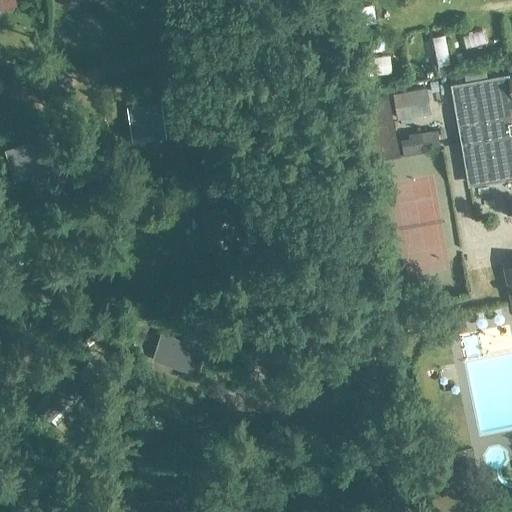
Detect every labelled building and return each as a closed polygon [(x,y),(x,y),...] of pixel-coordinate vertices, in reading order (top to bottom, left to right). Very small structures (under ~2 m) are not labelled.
[(16,0),(0,0),(0,8),(17,6),(16,0)] [(443,36),(429,39),(436,69),(450,66),(443,36)] [(511,75),(455,86),(472,183),(511,176),(511,75)] [(427,87),(394,94),(399,120),(432,113),(427,87)] [(154,134),(151,113),(130,117),(133,138),(154,134)] [(7,152),(16,181),(53,169),(44,141),(7,152)] [(254,203),(276,198),(271,178),(250,183),(254,203)] [(214,189),(198,191),(201,206),(217,203),(214,189)] [(511,194),(503,198),(508,212),(511,210),(511,194)] [(209,247),(235,243),(228,208),(203,213),(209,247)] [(27,287),(45,299),(66,271),(58,265),(52,273),(42,266),(27,287)] [(199,373),(206,348),(162,334),(155,358),(199,373)] [(50,419),(81,388),(68,375),(37,405),(50,419)] [(181,511),(180,500),(114,508),(114,511),(181,511)]
